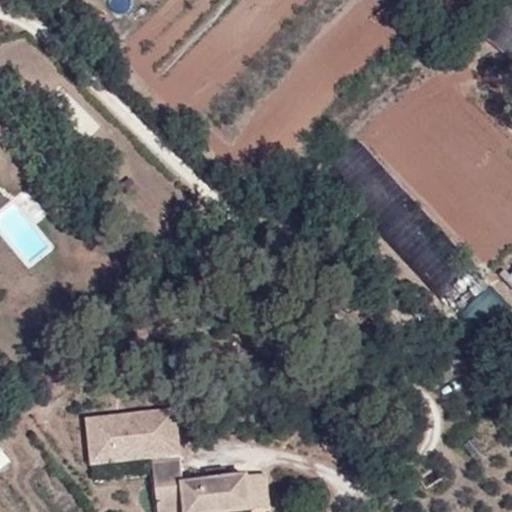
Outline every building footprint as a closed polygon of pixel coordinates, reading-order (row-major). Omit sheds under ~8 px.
[(511,3),(508,0),(502,0),(477,33),(511,61),(511,3)] [(431,69),(511,152),(511,89),(463,39),(431,69)] [(511,152),(431,69),(397,100),(511,218),(511,152)] [(496,270),(511,254),(511,218),(397,100),(363,132),(496,270)] [(237,511),(254,510),(250,477),(227,479),(207,482),(185,484),(182,462),(154,466),(159,511),(237,511)] [(206,471),(207,482),(227,479),(225,468),(206,471)] [(250,477),(254,510),(271,508),(266,475),(250,477)]
